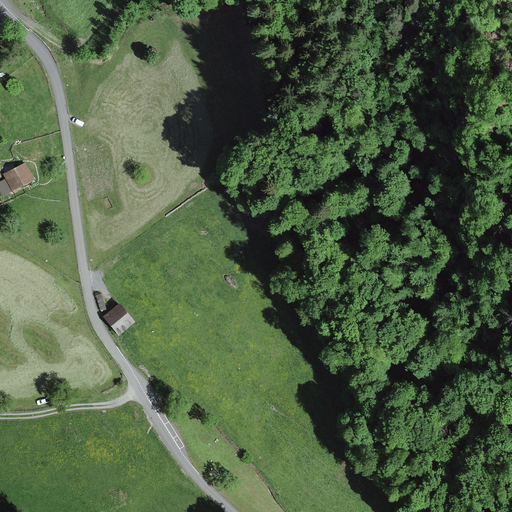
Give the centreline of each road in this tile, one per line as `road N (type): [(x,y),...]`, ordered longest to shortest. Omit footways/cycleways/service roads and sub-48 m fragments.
road 1 (unclassified): [(0,8),(43,53),(56,85),(93,316),(181,460),(229,511)]
road 2 (track): [(3,11),(66,46),(84,41),(114,0)]
road 3 (track): [(137,389),(103,406),(0,416)]
